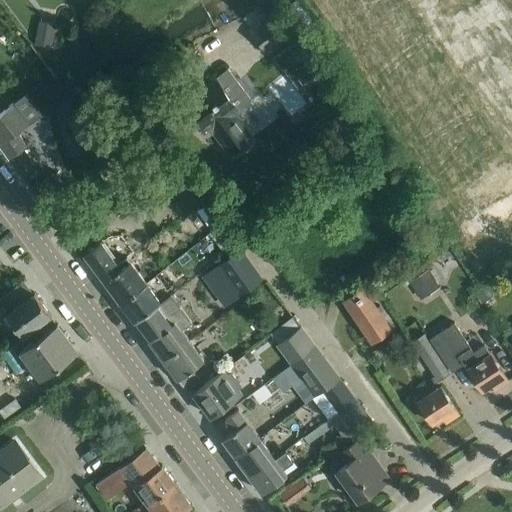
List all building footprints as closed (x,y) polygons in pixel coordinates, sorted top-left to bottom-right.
[(454,222),(511,183),(511,165),(466,97),(401,0),(318,0),(309,6),(442,206),(454,222)] [(267,52),(297,29),(282,8),(251,31),(267,52)] [(318,69),(327,62),(316,48),(308,54),(318,69)] [(253,138),(234,113),(251,100),(227,68),(198,90),(182,102),(206,134),(211,130),(229,155),(253,138)] [(13,101),(2,110),(0,111),(0,144),(8,156),(26,143),(16,130),(28,121),(13,101)] [(48,202),(66,180),(68,177),(64,164),(36,186),(48,202)] [(191,210),(204,199),(180,168),(155,188),(168,206),(175,201),(186,214),(191,210)] [(222,222),(208,232),(214,239),(223,232),(234,245),(244,238),(228,218),(222,222)] [(117,263),(102,244),(100,240),(83,252),(120,301),(146,281),(126,256),(117,263)] [(239,248),(217,264),(240,295),(262,278),(239,248)] [(421,280),(437,272),(427,253),(411,261),(421,280)] [(157,304),(160,301),(146,282),(146,281),(120,301),(134,320),(136,319),(135,319),(156,303),(157,304)] [(371,341),(390,328),(362,285),(342,298),(371,341)] [(51,314),(34,292),(8,311),(1,301),(0,301),(0,317),(6,313),(22,335),(51,314)] [(179,305),(170,293),(160,301),(157,304),(156,303),(135,319),(136,319),(149,338),(148,339),(149,340),(171,323),(165,316),(179,305)] [(163,358),(189,339),(180,328),(190,320),(179,305),(165,316),(171,323),(149,340),(163,358)] [(292,316),(270,333),(277,343),(300,326),(292,316)] [(463,362),(467,368),(470,373),(481,389),(492,382),(495,388),(508,380),(497,363),(489,352),(483,342),(473,349),(454,321),(429,337),(451,370),(463,362)] [(41,334),(20,350),(28,362),(40,378),(77,350),(57,322),(41,334)] [(300,326),(277,343),(291,362),(314,345),(300,326)] [(437,380),(450,371),(424,332),(411,340),(437,380)] [(185,388),(199,378),(192,367),(203,359),(189,339),(163,358),(185,388)] [(338,377),(314,345),(298,357),(291,362),(293,364),(306,381),(315,394),(338,377)] [(261,385),(273,375),(267,368),(255,377),(261,385)] [(227,374),(223,369),(193,392),(211,416),(241,393),(237,388),(239,387),(239,383),(232,373),(228,373),(227,374)] [(354,398),(340,379),(324,391),(338,410),(348,403),(353,399),(354,398)] [(445,421),(458,412),(440,386),(417,401),(431,422),(442,415),(445,421)] [(355,399),(339,411),(356,434),(372,422),(355,399)] [(235,455),(259,437),(237,408),(225,417),(233,429),(222,437),(235,455)] [(249,475),(274,457),(259,437),(235,455),(249,475)] [(368,493),(379,485),(389,478),(378,463),(359,437),(340,452),(347,461),(336,469),(346,484),(358,500),(359,499),(358,497),(366,491),(368,493)] [(0,504),(1,505),(25,487),(41,475),(14,440),(0,450),(0,504)] [(160,464),(145,445),(95,483),(107,498),(132,479),(149,503),(176,483),(161,463),(160,464)] [(283,450),(274,457),(249,475),(262,492),(286,474),(281,467),(291,460),(283,450)] [(155,511),(180,511),(192,504),(176,483),(149,503),(155,511)]
